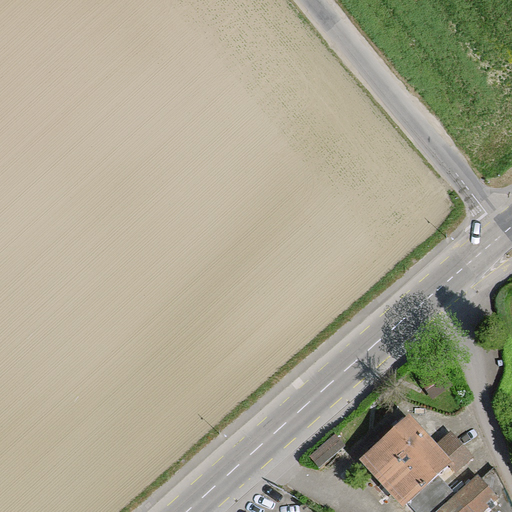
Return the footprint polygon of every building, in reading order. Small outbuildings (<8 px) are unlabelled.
[(437,446),(411,417),(364,460),(405,506),(409,502),(439,475),(452,463),(437,446)] [(437,446),(452,463),(458,471),(473,457),(453,434),(437,446)] [(310,456),(320,467),(345,445),(336,435),(310,456)] [(461,499),(445,511),(511,511),(511,504),(496,469),(461,499)] [(439,475),(409,502),(417,511),(445,511),(461,499),(439,475)]
